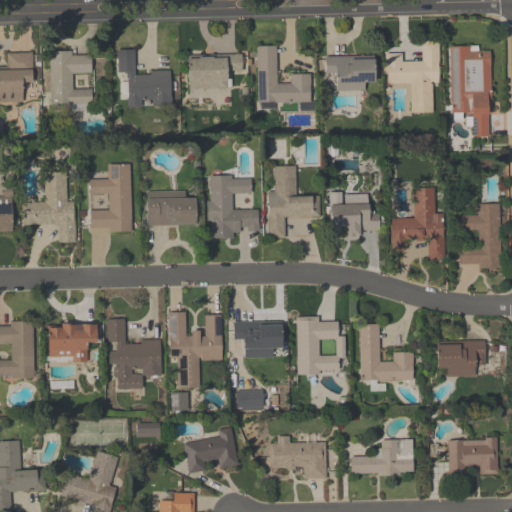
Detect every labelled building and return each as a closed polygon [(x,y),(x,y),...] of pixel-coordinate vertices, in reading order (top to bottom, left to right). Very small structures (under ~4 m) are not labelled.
[(422,33),(437,33),(439,83),(433,83),(432,113),(410,114),(408,83),(387,84),(386,61),(421,61),(422,33)] [(449,47),(470,46),(470,51),(489,51),(488,137),(471,137),(471,113),(451,113),(449,47)] [(255,47),(277,47),(277,83),(288,84),(290,74),(309,74),(311,102),(258,103),(255,47)] [(116,51),(133,50),(135,75),(170,71),(170,107),(128,108),(126,73),(117,73),(116,51)] [(8,53),(32,52),(31,81),(21,81),(22,102),(0,102),(0,67),(7,67),(8,53)] [(48,52),(90,53),(91,74),(72,75),(72,89),(92,89),(93,104),(51,108),(48,52)] [(187,56),(240,54),(242,72),(229,73),(229,89),(190,89),(187,56)] [(324,56),(373,56),(375,82),(365,82),(366,91),(337,90),(336,73),(324,73),(324,56)] [(88,211),(89,227),(108,227),(108,232),(129,231),(128,163),(106,164),(106,178),(88,179),(88,194),(106,193),(107,210),(88,211)] [(271,166),(294,165),(295,195),(317,195),(318,216),(283,218),(283,237),(266,237),(266,192),(272,192),(271,166)] [(71,202),(73,243),(56,243),(55,223),(21,224),(20,203),(43,202),(43,173),(65,172),(65,202),(71,202)] [(249,179),(249,193),(231,194),(231,209),(256,209),(257,230),(246,231),(246,227),(239,226),(239,232),(231,232),(232,238),(210,238),(208,176),(230,175),(230,179),(249,179)] [(432,187),(432,214),(441,214),(442,259),(428,260),(426,240),(405,241),(405,249),(391,249),(390,219),(413,218),(411,188),(432,187)] [(193,198),(194,224),(147,226),(144,193),(183,191),(183,198),(193,198)] [(0,204),(9,204),(11,231),(0,231),(0,204)] [(377,230),(358,230),(359,239),(342,239),(342,232),(329,231),(327,204),(368,204),(367,213),(377,213),(377,230)] [(475,205),(497,204),(500,268),(477,268),(477,264),(458,264),(458,247),(476,247),(475,230),(457,230),(457,216),(475,216),(475,205)] [(219,314),(220,359),(197,360),(197,387),(176,388),(175,357),(168,357),(167,312),(183,311),(184,334),(190,334),(189,330),(198,330),(197,335),(203,334),(202,314),(219,314)] [(294,316),(295,374),(317,374),(317,370),(337,370),(336,357),(342,357),(342,335),(336,335),(335,320),(316,321),(316,315),(294,316)] [(158,339),(159,375),(140,376),(140,387),(117,387),(116,364),(107,364),(107,351),(115,351),(114,342),(106,341),(105,319),(123,318),(124,343),(139,342),(139,339),(158,339)] [(30,320),(32,376),(0,376),(0,360),(10,360),(9,343),(0,343),(0,326),(9,326),(8,320),(30,320)] [(279,320),(279,347),(272,347),(271,357),(242,357),(241,339),(232,338),(231,321),(279,320)] [(377,322),(377,361),(391,361),(390,352),(412,351),(410,379),(359,380),(357,323),(377,322)] [(94,324),(94,342),(85,342),(85,361),(71,361),(71,356),(47,356),(46,327),(60,327),(59,324),(94,324)] [(482,339),(483,364),(473,365),(473,376),(445,376),(445,366),(435,366),(434,344),(464,343),(464,339),(482,339)] [(263,412),(263,390),(236,390),(236,412),(263,412)] [(187,412),(187,394),(171,394),(171,412),(187,412)] [(156,425),(138,425),(138,436),(156,436),(156,425)] [(182,443),(218,436),(216,429),(229,427),(235,464),(218,468),(215,459),(201,461),(204,470),(187,473),(182,443)] [(267,443),(267,467),(301,466),(302,477),(323,477),(323,442),(288,442),(288,436),(275,436),(276,443),(267,443)] [(495,436),(495,474),(478,474),(477,465),(446,466),(445,440),(483,440),(482,437),(495,436)] [(0,511),(0,440),(19,440),(19,469),(43,468),(43,489),(10,492),(9,511),(0,511)] [(411,472),(350,474),(349,457),(378,456),(377,447),(379,440),(410,440),(411,472)] [(96,451),(116,455),(108,484),(113,486),(107,507),(60,492),(65,475),(87,480),(96,451)] [(192,492),(191,511),(156,511),(157,500),(171,500),(172,492),(192,492)]
